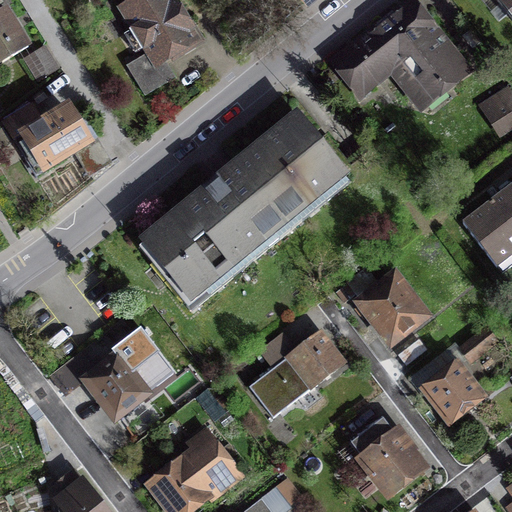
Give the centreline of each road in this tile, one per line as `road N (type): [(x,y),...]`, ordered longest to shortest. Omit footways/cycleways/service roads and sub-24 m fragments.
road 1 (residential): [(144,171),(357,0)]
road 2 (residential): [(0,335),(134,511)]
road 3 (residential): [(30,0),(109,132),(144,171)]
road 4 (residential): [(0,282),(144,171)]
